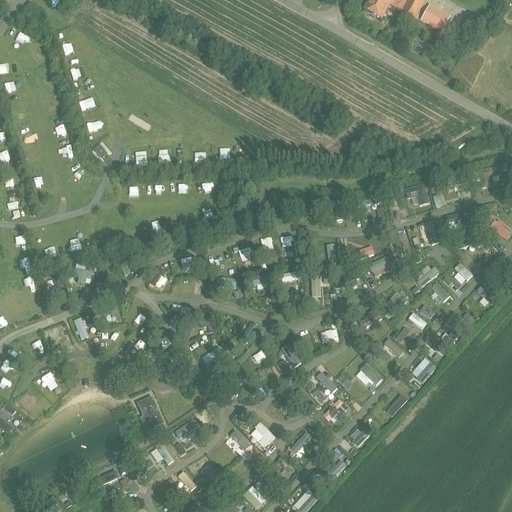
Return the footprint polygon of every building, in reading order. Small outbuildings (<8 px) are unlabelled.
[(399,0),(369,0),(364,9),(382,19),(390,5),(391,6),(393,4),(404,10),(407,4),(399,0)] [(425,3),(418,0),(409,0),(407,4),(404,10),(402,13),(415,20),(425,3)] [(429,6),(420,22),(441,34),(450,18),(429,6)] [(15,157),(7,159),(11,175),(18,174),(15,157)] [(497,167),(479,172),(483,189),(491,187),(489,178),(499,175),(497,167)] [(94,176),(91,181),(103,187),(105,182),(94,176)] [(20,177),(10,179),(13,191),(22,189),(20,177)] [(419,207),(429,205),(424,186),(405,191),(408,201),(417,198),(419,207)] [(356,204),(357,209),(382,205),(381,199),(380,197),(356,201),(356,204)] [(495,212),(492,205),(486,208),(489,214),(495,212)] [(382,208),(376,210),(379,220),(385,219),(382,208)] [(473,211),(446,218),(447,225),(474,218),(473,211)] [(493,222),(487,218),(484,222),(490,226),(493,222)] [(504,226),(499,222),(497,224),(495,222),(490,229),(506,242),(511,236),(502,228),(504,226)] [(461,250),(474,245),(476,249),(482,247),(480,243),(484,241),(481,235),(459,244),(461,250)] [(295,249),(294,238),(284,239),(285,250),(295,249)] [(43,241),(40,246),(48,253),(52,249),(43,241)] [(376,269),(379,277),(393,271),(390,263),(376,269)] [(129,280),(134,278),(130,267),(125,268),(129,280)] [(86,279),(90,280),(92,273),(75,269),(74,277),(79,278),(78,283),(85,285),(86,279)] [(236,269),(227,271),(229,279),(238,277),(236,269)] [(67,281),(73,279),(70,270),(64,272),(67,281)] [(302,275),(290,276),(291,287),(302,287),(302,275)] [(228,294),(238,294),(238,282),(228,282),(228,294)] [(188,293),(196,293),(195,283),(187,284),(188,293)] [(310,288),(314,296),(323,292),(318,284),(310,288)] [(270,292),(260,294),(263,306),(272,303),(270,292)] [(430,319),(434,314),(425,308),(421,312),(430,319)] [(382,315),(363,324),(367,334),(387,326),(382,315)] [(329,330),(333,338),(341,335),(338,326),(329,330)] [(68,354),(75,351),(67,330),(60,333),(68,354)] [(43,336),(37,338),(44,358),(50,356),(43,336)] [(242,354),(245,350),(238,345),(235,349),(242,354)] [(220,348),(213,352),(217,359),(206,365),(210,371),(227,361),(220,348)] [(151,365),(158,361),(154,353),(147,357),(151,365)] [(438,363),(442,358),(437,354),(433,359),(438,363)] [(284,362),(279,366),(285,375),(290,372),(284,362)] [(337,382),(344,389),(349,384),(342,377),(337,382)] [(382,380),(377,386),(380,389),(386,383),(382,380)] [(360,400),(366,393),(354,382),(348,389),(360,400)] [(26,395),(31,411),(37,409),(33,393),(26,395)] [(398,409),(408,401),(404,396),(394,404),(398,409)] [(137,404),(149,431),(164,425),(152,397),(137,404)] [(15,412),(6,405),(3,410),(12,417),(15,412)] [(258,444),(264,450),(275,439),(260,424),(254,429),(264,439),(258,444)] [(6,430),(12,437),(17,433),(11,426),(6,430)] [(238,437),(251,450),(256,446),(243,432),(238,437)] [(313,437),(305,436),(304,447),(312,448),(313,437)] [(171,467),(177,463),(164,443),(158,446),(171,467)] [(283,472),(290,479),(293,476),(286,469),(283,472)] [(186,475),(182,479),(192,490),(196,486),(186,475)] [(125,480),(120,482),(123,489),(128,487),(125,480)]
